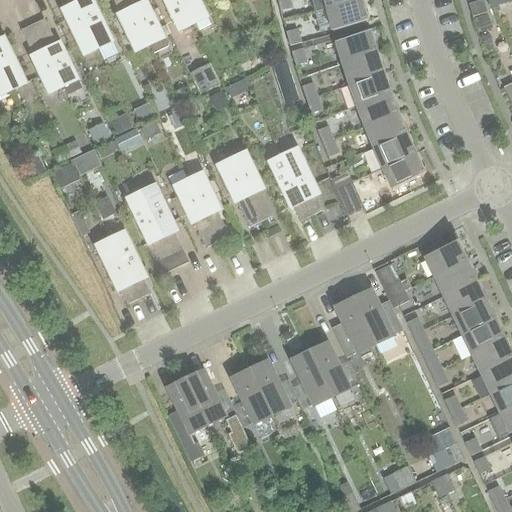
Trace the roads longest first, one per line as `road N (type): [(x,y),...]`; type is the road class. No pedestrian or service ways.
road 1 (residential): [(59,401),(492,186)]
road 2 (residential): [(492,186),(416,0)]
road 3 (tertiary): [(119,511),(59,401)]
